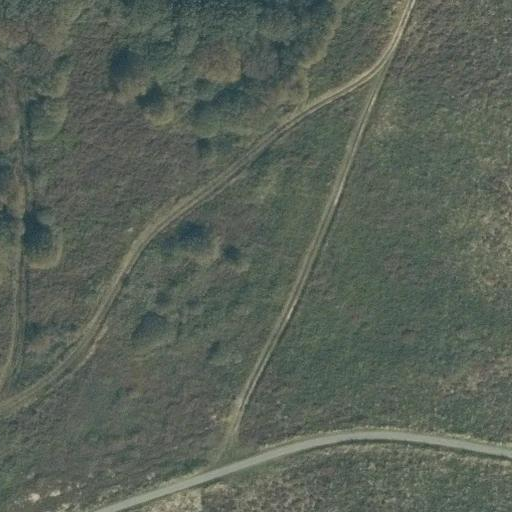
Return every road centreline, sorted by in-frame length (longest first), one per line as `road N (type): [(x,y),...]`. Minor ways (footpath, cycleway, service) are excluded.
road 1 (unknown): [(414,0),(382,73),(308,104),(176,202),(76,346),(0,403)]
road 2 (unknown): [(214,473),(314,252),(382,73)]
road 3 (track): [(0,61),(22,111),(26,208),(24,322),(0,394)]
